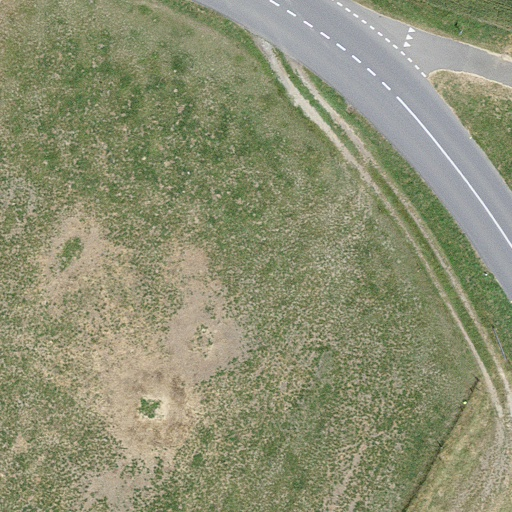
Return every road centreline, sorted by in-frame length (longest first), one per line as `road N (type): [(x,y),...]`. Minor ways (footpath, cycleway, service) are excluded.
road 1 (tertiary): [(511,245),(395,94),(268,0)]
road 2 (track): [(330,39),(511,75)]
